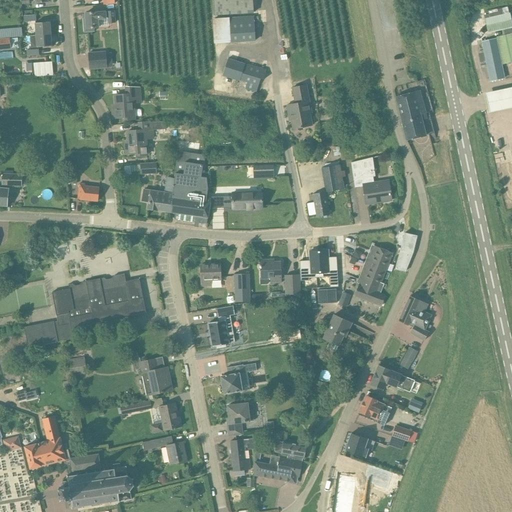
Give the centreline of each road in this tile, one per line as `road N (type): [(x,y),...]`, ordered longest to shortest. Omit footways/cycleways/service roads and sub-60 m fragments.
road 1 (secondary): [(511,369),(431,0)]
road 2 (residential): [(334,445),(422,257),(421,188),(405,158)]
road 3 (residential): [(222,511),(171,262),(177,230)]
road 4 (unclassified): [(177,230),(302,234),(389,223),(407,200),(405,158)]
road 5 (residential): [(109,221),(101,119),(69,67),(62,0)]
road 6 (unclassified): [(405,158),(370,0)]
